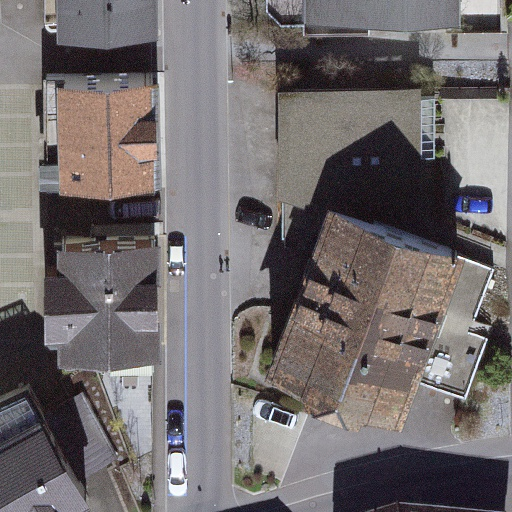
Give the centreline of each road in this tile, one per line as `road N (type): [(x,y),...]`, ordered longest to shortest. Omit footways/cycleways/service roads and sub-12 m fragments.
road 1 (residential): [(203,0),(207,511)]
road 2 (residential): [(511,476),(356,511)]
